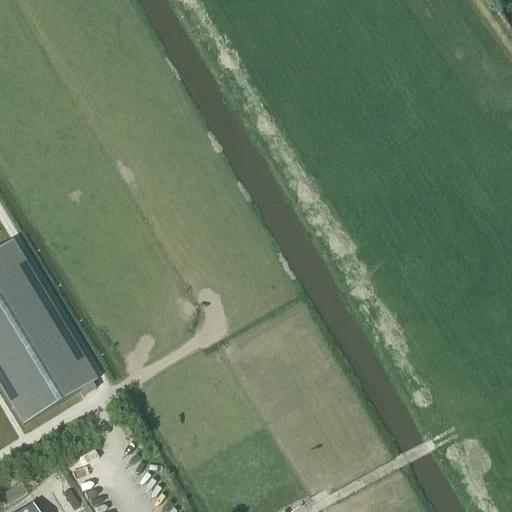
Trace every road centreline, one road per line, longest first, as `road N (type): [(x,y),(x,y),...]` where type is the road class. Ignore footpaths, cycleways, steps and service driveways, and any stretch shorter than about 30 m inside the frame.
road 1 (track): [(89,405),(206,338),(213,322),(205,294)]
road 2 (track): [(448,435),(304,511)]
